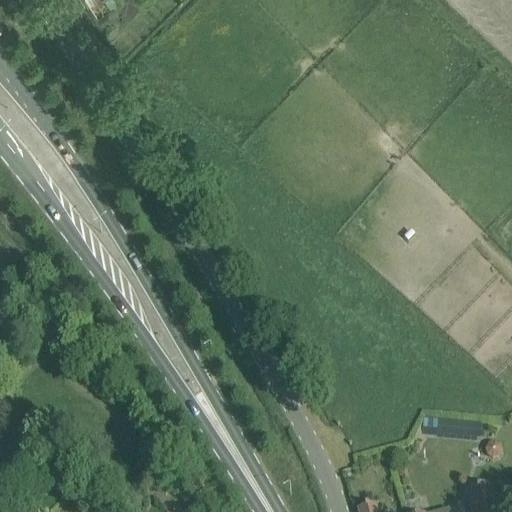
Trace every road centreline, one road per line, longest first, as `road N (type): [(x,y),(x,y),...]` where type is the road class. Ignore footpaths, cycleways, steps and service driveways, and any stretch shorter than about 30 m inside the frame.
road 1 (unclassified): [(337,511),(272,375),(38,0)]
road 2 (secondary): [(211,415),(98,205),(0,63)]
road 3 (secondary): [(0,145),(169,378),(211,415)]
